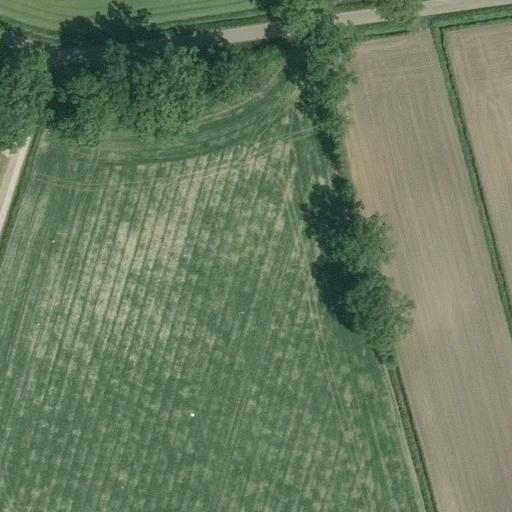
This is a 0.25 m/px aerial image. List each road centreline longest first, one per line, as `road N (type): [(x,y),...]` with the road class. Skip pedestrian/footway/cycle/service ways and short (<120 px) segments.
road 1 (unclassified): [(0,38),(54,55),(104,55),(490,0)]
road 2 (track): [(44,53),(0,204)]
